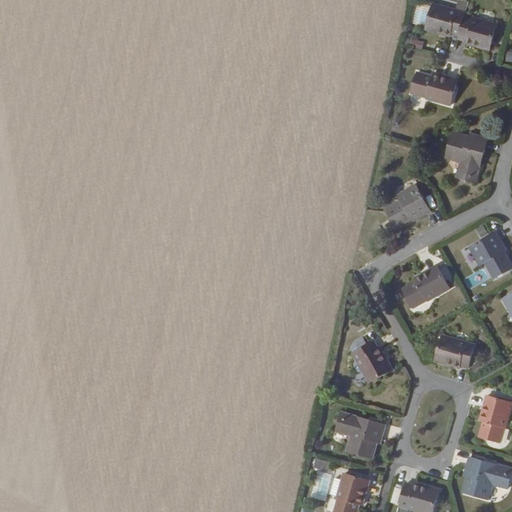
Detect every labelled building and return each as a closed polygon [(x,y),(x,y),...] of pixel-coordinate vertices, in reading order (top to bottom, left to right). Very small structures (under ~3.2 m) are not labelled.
[(450,32),(457,34),(463,14),(464,11),(431,2),(424,27),(437,31),(437,29),(450,32)] [(457,34),(457,37),(464,38),(476,42),(475,44),(488,48),(495,22),(463,14),(457,34)] [(412,47),(421,49),(423,42),(413,40),(412,47)] [(448,105),(456,80),(431,73),(430,77),(415,73),(409,93),(424,97),(424,98),(448,105)] [(486,137),(472,133),(470,137),(465,136),(452,132),(445,157),(459,160),(455,175),(470,179),(472,169),(477,170),(479,162),(477,161),(479,151),(482,152),(486,137)] [(414,186),(399,194),(402,199),(398,201),(383,210),(393,228),(408,219),(410,221),(428,211),(414,186)] [(485,235),(481,227),(475,230),(480,238),(485,235)] [(468,249),(475,262),(481,259),(483,263),(492,279),(509,269),(501,253),(503,252),(493,234),(468,249)] [(448,289),(436,266),(414,278),(415,281),(402,289),(412,307),(425,300),(426,301),(448,289)] [(511,293),(500,300),(511,321),(511,293)] [(436,364),(446,367),(447,364),(461,368),(469,370),(476,348),(444,339),(436,364)] [(376,348),(372,341),(352,352),(368,382),(391,369),(378,346),(376,348)] [(504,428),(511,403),(486,396),(479,421),(483,422),(478,437),(498,443),(502,427),(504,428)] [(348,422),(349,416),(340,413),(338,419),(348,422)] [(358,418),(349,416),(348,422),(338,419),(334,434),(348,438),(345,451),(369,458),(373,445),(373,440),(379,441),(383,426),(372,423),(372,426),(357,422),(358,418)] [(484,466),(484,462),(469,458),(465,473),(469,474),(468,479),(464,493),(489,499),(492,486),(506,490),(510,475),(503,473),(504,468),(495,465),(494,469),(484,466)] [(320,469),(322,462),(313,460),(312,467),(320,469)] [(323,501),(330,475),(317,472),(310,497),(323,501)] [(360,506),(367,481),(342,474),(335,499),(337,500),(332,511),(354,511),(357,505),(360,506)] [(432,511),(439,491),(427,488),(427,491),(414,488),(406,485),(399,507),(409,510),(414,511),(432,511)]
